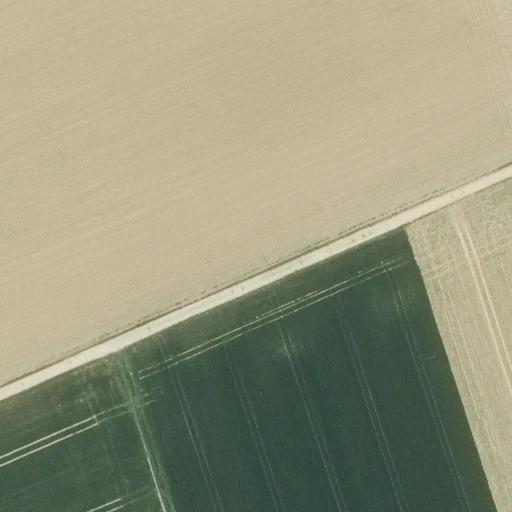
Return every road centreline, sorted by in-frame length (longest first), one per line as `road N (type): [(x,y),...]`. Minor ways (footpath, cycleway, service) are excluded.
road 1 (track): [(511,171),(0,395)]
road 2 (track): [(181,511),(122,341)]
